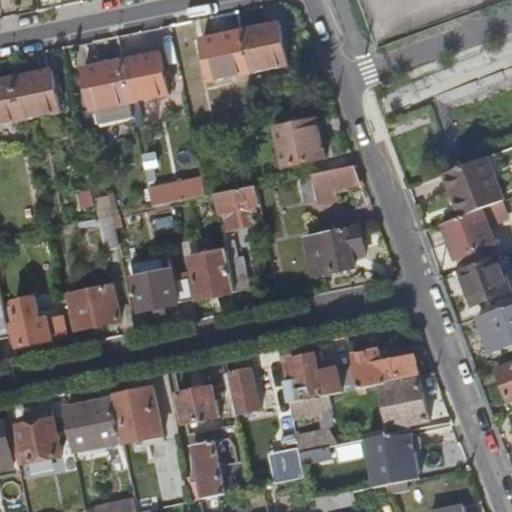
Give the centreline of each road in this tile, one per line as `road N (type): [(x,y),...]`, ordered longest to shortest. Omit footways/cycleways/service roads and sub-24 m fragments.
road 1 (residential): [(0,384),(424,296)]
road 2 (residential): [(343,79),(424,296)]
road 3 (residential): [(424,296),(504,511)]
road 4 (residential): [(0,40),(195,0)]
road 5 (residential): [(343,79),(511,17)]
